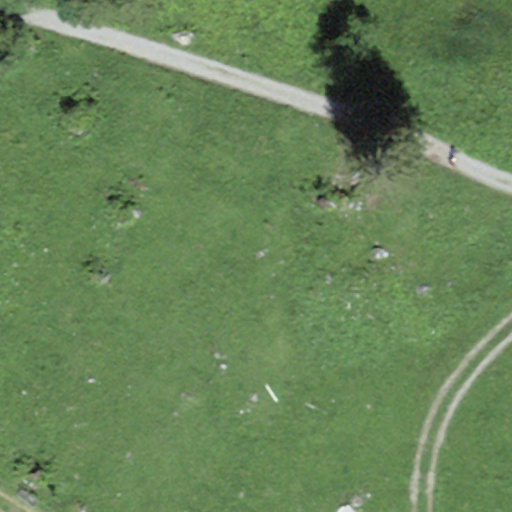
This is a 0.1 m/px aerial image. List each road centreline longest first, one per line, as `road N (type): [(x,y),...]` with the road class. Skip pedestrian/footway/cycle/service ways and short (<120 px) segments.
road 1 (track): [(15,0),(62,28),(511,188)]
road 2 (track): [(421,511),(421,452),(465,363),(511,325)]
